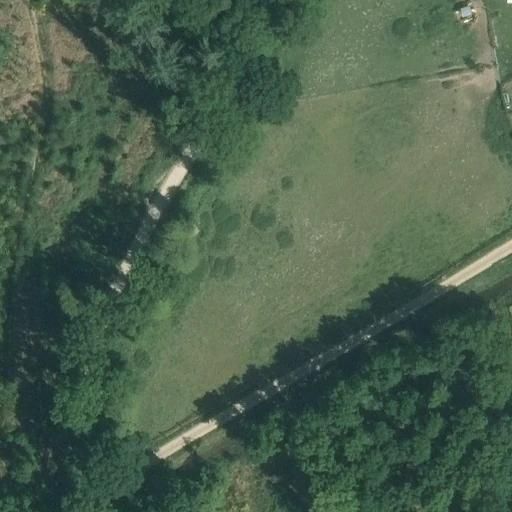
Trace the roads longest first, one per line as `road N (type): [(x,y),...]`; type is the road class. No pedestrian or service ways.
road 1 (track): [(285,0),(94,350),(97,511)]
road 2 (track): [(511,243),(154,458),(93,482)]
